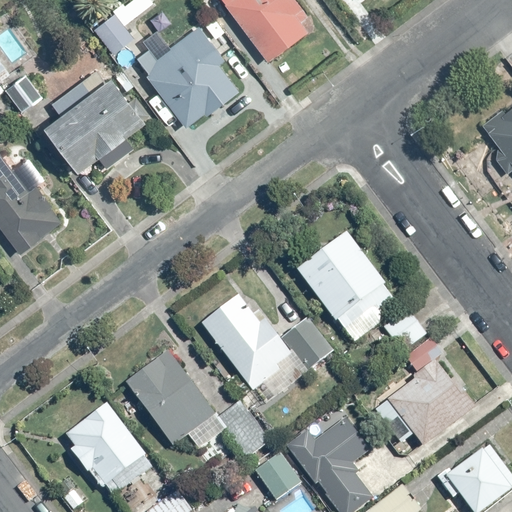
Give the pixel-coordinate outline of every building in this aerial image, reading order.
[(135,40),(123,27),(154,1),(152,0),(125,0),(111,13),(91,30),(115,57),(135,40)] [(219,0),(263,61),(306,31),(298,20),(304,16),(292,0),(219,0)] [(200,28),(170,48),(158,30),(142,41),(148,50),(136,59),(147,74),(145,75),(181,127),(200,114),(201,117),(236,93),(215,63),(222,58),(200,28)] [(15,72),(2,56),(0,57),(0,77),(4,82),(15,72)] [(73,175),(96,157),(105,169),(132,148),(123,136),(139,124),(106,80),(40,131),(73,175)] [(511,110),(506,115),(501,111),(482,126),(496,149),(495,160),(509,174),(511,172),(511,110)] [(27,191),(0,154),(0,230),(18,254),(62,220),(35,184),(27,191)] [(347,232),(295,270),(335,324),(337,320),(345,332),(393,298),(347,232)] [(259,323),(237,297),(200,325),(254,393),(280,370),(277,367),(291,355),(265,321),(259,323)] [(408,311),(383,327),(403,351),(427,335),(408,311)] [(333,352),(307,318),(283,337),(309,371),(333,352)] [(442,354),(430,339),(407,360),(417,373),(442,354)] [(215,417),(165,350),(125,385),(172,448),(215,417)] [(423,449),(475,409),(453,378),(450,380),(435,362),(414,376),(416,379),(387,400),(420,445),(423,449)] [(269,443),(238,404),(219,419),(251,457),(269,443)] [(145,457),(104,406),(65,437),(71,448),(67,452),(86,475),(93,471),(106,488),(113,496),(150,467),(144,461),(145,457)] [(315,441),(306,430),(286,447),(338,511),(356,511),(374,500),(356,475),(359,472),(352,464),(369,452),(345,420),(315,441)] [(511,487),(511,476),(488,446),(453,473),(449,468),(436,477),(452,498),(458,494),(471,511),(483,511),(511,490),(511,488),(511,487)] [(301,484),(278,454),(255,470),(276,500),(301,484)] [(420,511),(423,510),(401,485),(367,511),(420,511)] [(191,511),(175,492),(148,511),(191,511)]
